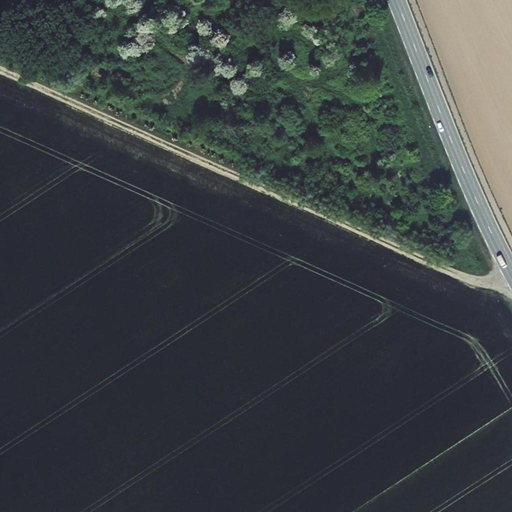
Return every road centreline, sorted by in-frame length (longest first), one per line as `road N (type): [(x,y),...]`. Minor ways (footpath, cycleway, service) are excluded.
road 1 (track): [(511,276),(481,282),(458,275),(0,70)]
road 2 (tertiary): [(391,0),(461,180),(511,272)]
